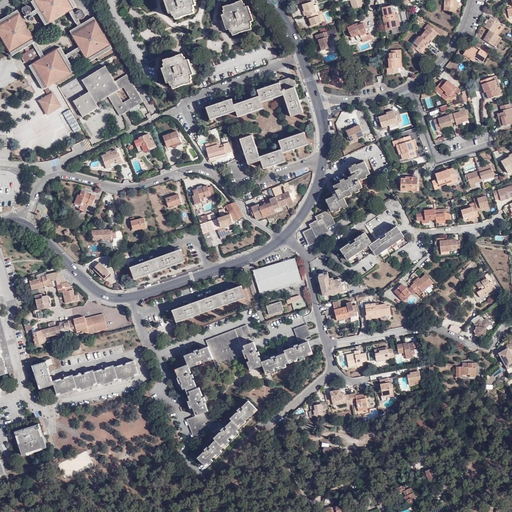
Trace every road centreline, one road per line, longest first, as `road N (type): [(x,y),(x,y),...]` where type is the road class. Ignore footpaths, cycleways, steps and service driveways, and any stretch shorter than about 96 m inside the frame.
road 1 (residential): [(282,238),(198,168),(131,186),(59,173),(39,185),(20,221)]
road 2 (secondary): [(20,221),(110,297),(156,290),(282,238)]
road 3 (residential): [(501,218),(470,231),(414,232),(393,203),(304,256)]
road 4 (residential): [(325,343),(429,325),(493,344),(511,323)]
road 5 (unknown): [(272,423),(307,502),(367,473)]
road 6 (secondary): [(282,238),(320,173),(319,107)]
road 7 (residential): [(412,88),(435,160),(494,143)]
